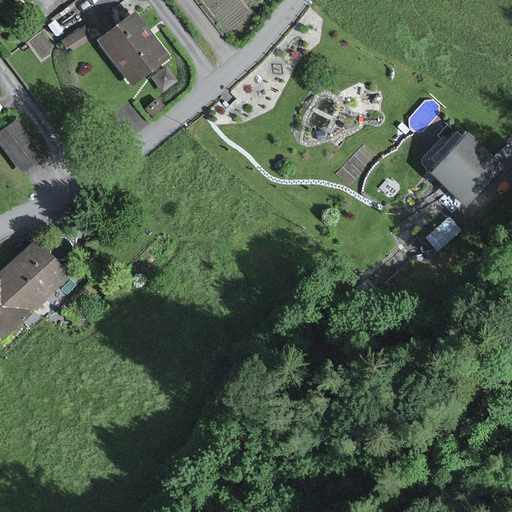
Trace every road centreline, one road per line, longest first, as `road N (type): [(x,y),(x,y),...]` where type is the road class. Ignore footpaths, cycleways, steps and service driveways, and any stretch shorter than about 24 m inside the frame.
road 1 (residential): [(0,231),(122,160),(237,66),(298,0)]
road 2 (unclassified): [(397,511),(511,375)]
